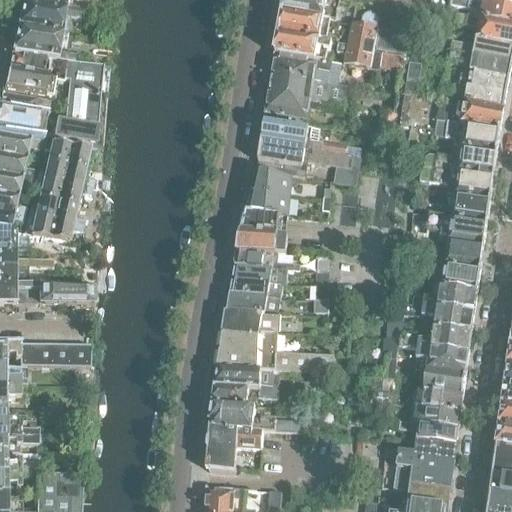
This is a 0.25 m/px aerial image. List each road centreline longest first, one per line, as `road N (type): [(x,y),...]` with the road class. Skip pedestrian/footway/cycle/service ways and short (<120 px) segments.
road 1 (residential): [(181,511),(257,0)]
road 2 (residential): [(465,511),(502,243)]
